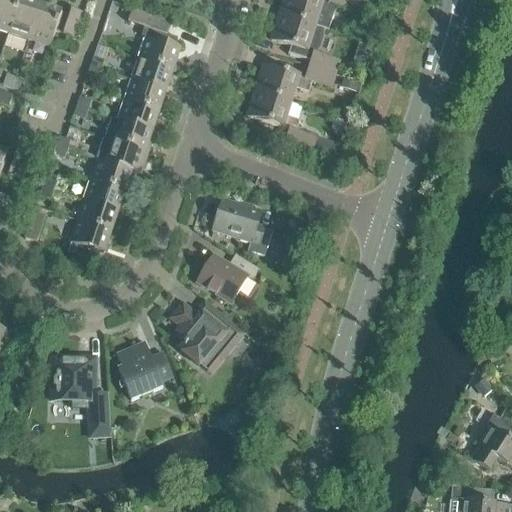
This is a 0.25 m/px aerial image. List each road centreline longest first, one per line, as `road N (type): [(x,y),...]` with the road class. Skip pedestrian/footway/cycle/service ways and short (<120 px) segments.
road 1 (residential): [(0,258),(51,304),(99,307),(134,289),(160,259),(200,133)]
road 2 (tertiary): [(314,511),(342,367),(387,219)]
road 3 (tertiary): [(387,219),(456,0)]
road 4 (residential): [(387,219),(254,176),(221,160),(200,133)]
road 5 (residential): [(200,133),(233,2)]
